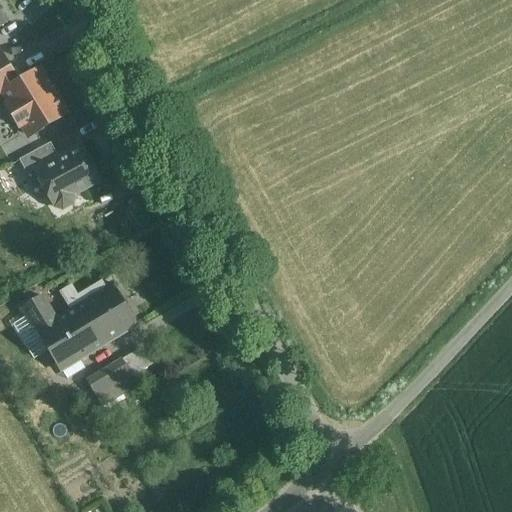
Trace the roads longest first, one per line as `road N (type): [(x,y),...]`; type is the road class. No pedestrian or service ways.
road 1 (residential): [(70,0),(332,465)]
road 2 (unclassified): [(332,465),(511,286)]
